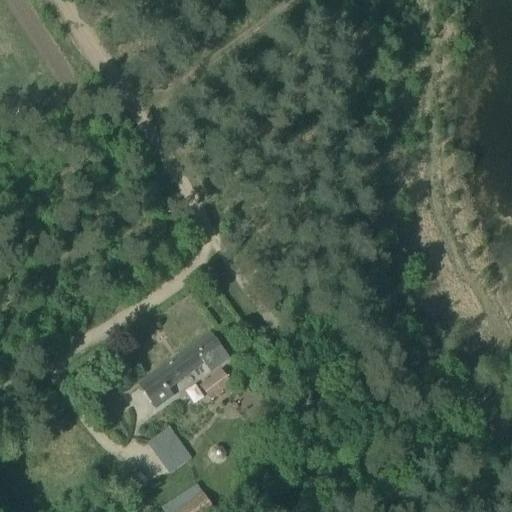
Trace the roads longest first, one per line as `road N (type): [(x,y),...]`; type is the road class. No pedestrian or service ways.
road 1 (track): [(395,511),(337,452),(220,258)]
road 2 (track): [(220,258),(48,370),(0,392)]
road 3 (track): [(131,120),(276,0)]
road 4 (track): [(511,381),(376,492)]
road 5 (track): [(220,258),(131,120)]
road 6 (track): [(131,120),(53,0)]
